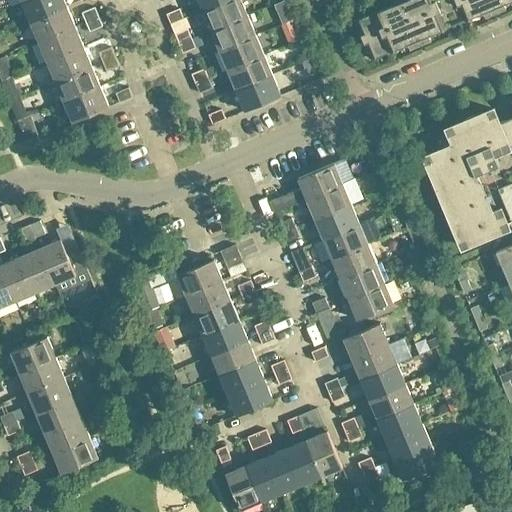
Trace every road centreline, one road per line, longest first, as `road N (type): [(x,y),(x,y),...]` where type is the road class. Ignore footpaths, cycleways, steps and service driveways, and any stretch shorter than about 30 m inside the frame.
road 1 (residential): [(235,159),(511,43)]
road 2 (residential): [(315,390),(298,348),(297,317),(235,159)]
road 3 (residential): [(0,190),(47,179),(137,195),(217,166)]
road 4 (residential): [(217,166),(179,78),(164,67),(139,73),(110,7)]
